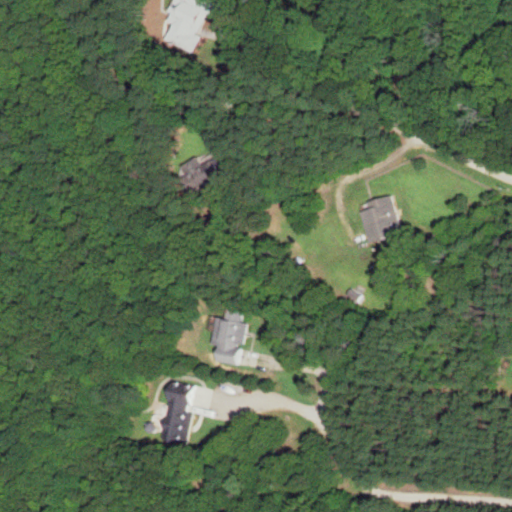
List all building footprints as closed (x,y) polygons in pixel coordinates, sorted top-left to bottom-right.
[(202,51),(206,30),(177,23),(173,44),(202,51)] [(205,158),(193,166),(208,188),(238,168),(228,153),(209,165),(205,158)] [(376,242),(406,235),(398,197),(367,204),(376,242)] [(256,322),(250,321),(252,310),(236,307),(234,318),(228,317),(219,360),(248,366),(256,322)] [(167,439),(191,445),(203,385),(179,380),(167,439)]
